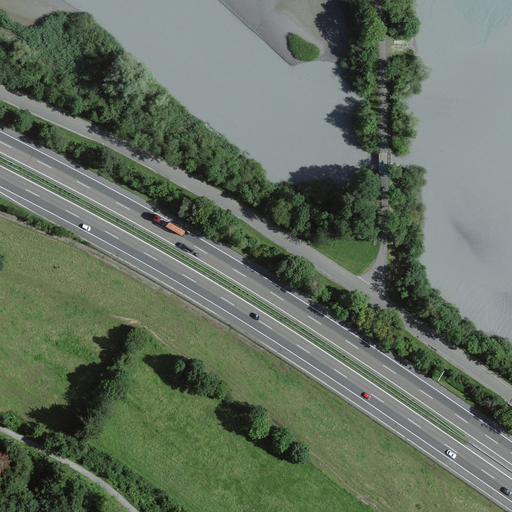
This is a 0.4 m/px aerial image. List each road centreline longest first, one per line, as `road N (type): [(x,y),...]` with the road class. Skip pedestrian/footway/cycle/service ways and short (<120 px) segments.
road 1 (motorway): [(0,174),(222,296),(511,490)]
road 2 (motorway): [(511,452),(237,270),(0,140)]
road 3 (unclassified): [(0,91),(205,190),(369,294)]
road 4 (track): [(261,351),(129,271),(0,212)]
road 5 (unclassified): [(369,294),(511,396)]
road 6 (track): [(0,427),(91,475),(134,511)]
road 7 (residential): [(383,152),(376,0)]
road 8 (unclassified): [(383,152),(385,239),(369,294)]
